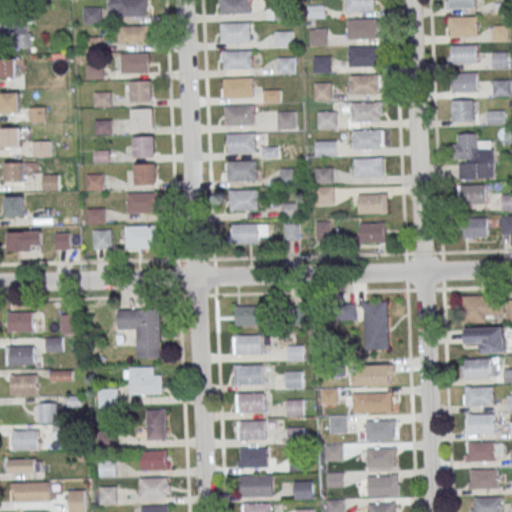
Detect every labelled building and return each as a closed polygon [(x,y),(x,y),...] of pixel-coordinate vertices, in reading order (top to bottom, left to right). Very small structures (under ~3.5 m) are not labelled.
[(119,8),(119,17),(152,17),(151,0),(108,0),(109,8),(119,8)] [(248,0),(219,0),(219,14),(249,14),(248,0)] [(347,0),(375,0),(376,12),(348,12),(347,0)] [(469,0),(448,0),(449,8),(470,8),(469,0)] [(275,4),(292,3),(292,19),(276,20),(275,4)] [(308,5),(325,5),(326,17),(309,18),(308,5)] [(85,8),(102,8),(102,23),(85,23),(85,8)] [(449,18),(479,17),(479,37),(450,38),(449,18)] [(30,48),(30,18),(2,18),(2,48),(30,48)] [(348,20),(378,19),(378,39),(349,40),(348,20)] [(222,23),(251,23),(252,43),(222,43),(222,23)] [(150,26),(114,26),(114,44),(150,44),(150,26)] [(493,26),(510,26),(511,40),(494,41),(493,26)] [(311,30),(328,29),(328,45),(311,46),(311,30)] [(276,31),(293,30),(293,47),(277,47),(276,31)] [(85,37),(102,37),(102,51),(85,52),(85,37)] [(452,46),(479,45),(480,63),(450,64),(450,55),(452,55),(452,46)] [(349,48),(379,47),(379,67),(350,68),(349,48)] [(222,52),(252,51),(253,68),(224,69),(224,63),(223,62),(222,52)] [(150,53),(121,53),(121,74),(150,74),(150,53)] [(493,54),(510,53),(511,68),(494,68),(493,54)] [(315,57),(331,56),(332,73),(315,73),(315,57)] [(0,58),(16,58),(17,79),(0,79),(0,58)] [(278,58),(295,58),(295,74),(278,74),(278,58)] [(87,65),(103,64),(104,79),(87,79),(87,65)] [(478,92),(478,73),(452,73),(452,92),(478,92)] [(351,76),(381,75),(381,95),(352,96),(351,76)] [(224,79),(253,78),(254,98),(224,99),(224,79)] [(494,81),(511,80),(511,95),(494,96),(494,81)] [(130,82),(152,81),(152,102),(131,103),(130,82)] [(315,83),(332,83),(332,100),(315,101),(315,83)] [(264,90),(281,90),(281,102),(264,103),(264,90)] [(95,93),(112,92),(112,107),(95,107),(95,93)] [(1,94),(20,93),(20,114),(1,115),(1,94)] [(474,121),(474,100),(453,100),(453,121),(474,121)] [(353,103),(382,103),(382,115),(381,115),(381,122),(354,123),(353,103)] [(225,106),(254,105),(255,125),(225,126),(225,106)] [(29,107),(46,107),(47,123),(30,123),(29,107)] [(131,110),(153,109),(153,130),(132,131),(131,110)] [(488,110),(505,110),(506,125),(489,125),(488,110)] [(278,112),(297,111),(297,129),(278,130),(278,112)] [(318,112),(338,112),(338,128),(319,129),(318,112)] [(95,120),(112,120),(113,134),(96,135),(95,120)] [(1,128),(20,127),(20,148),(1,149),(1,128)] [(354,131),(382,130),(383,143),(381,143),(382,149),(354,150),(354,131)] [(227,134),(256,133),(257,153),(229,154),(228,142),(227,142),(227,134)] [(457,179),(494,179),(494,143),(481,143),(481,134),(457,134),(457,179)] [(133,138),(154,137),(155,158),(133,158),(133,138)] [(34,141),(51,141),(51,157),(34,157),(34,141)] [(316,141),(337,141),(338,155),(316,156),(316,141)] [(262,147),(278,146),(278,158),(263,158),(262,147)] [(94,151),(109,150),(110,162),(94,163),(94,151)] [(355,159),(384,158),(384,177),(355,177),(355,159)] [(228,162),(258,161),(258,181),(229,182),(228,162)] [(4,163),(23,162),(24,182),(5,183),(4,163)] [(135,165),(156,165),(157,185),(135,186),(135,165)] [(316,167),(333,167),(334,183),(317,184),(316,167)] [(281,168),(298,168),(298,184),(281,184),(281,168)] [(43,175),(60,174),(60,191),(43,191),(43,175)] [(87,174),(104,174),(104,190),(87,190),(87,174)] [(462,185),(486,185),(487,204),(462,205),(462,185)] [(316,187),(335,187),(335,204),(316,204),(316,187)] [(230,191),(259,190),(260,210),(230,211),(230,191)] [(127,193),(127,213),(159,213),(159,193),(127,193)] [(359,195),(388,194),(388,214),(359,215),(359,195)] [(501,196),(511,196),(511,212),(502,212),(501,196)] [(5,198),(24,197),(25,218),(6,218),(5,198)] [(282,203),(299,203),(299,218),(282,218),(282,203)] [(87,209),(105,208),(105,224),(87,225),(87,209)] [(503,216),(511,215),(511,234),(503,234),(503,216)] [(464,219),(489,218),(489,238),(464,238),(464,219)] [(317,222),(332,222),(332,241),(317,241),(317,222)] [(285,224),(300,223),(300,240),(285,240),(285,224)] [(360,224),(386,223),(387,243),(361,243),(360,224)] [(232,224),(259,224),(260,244),(229,245),(228,234),(233,234),(232,224)] [(126,226),(126,248),(160,248),(160,226),(126,226)] [(93,230),(112,230),(112,248),(94,249),(93,230)] [(28,252),(28,232),(8,232),(8,252),(28,252)] [(56,233),(71,233),(71,251),(56,251),(56,233)] [(463,297),(490,296),(490,315),(463,315),(463,297)] [(389,302),(364,302),(364,338),(389,338),(389,302)] [(236,306),(262,306),(262,325),(236,325),(236,306)] [(161,309),(117,309),(117,331),(137,330),(137,358),(161,358),(161,309)] [(8,332),(39,332),(39,312),(8,312),(8,332)] [(76,334),(76,314),(61,314),(61,334),(76,334)] [(506,327),(466,327),(466,343),(477,343),(477,353),(506,353),(506,327)] [(235,335),(262,334),(263,353),(236,354),(235,335)] [(46,338),(46,351),(63,351),(63,338),(46,338)] [(35,346),(7,346),(7,366),(35,366),(35,346)] [(462,359),(462,379),(497,379),(497,359),(462,359)] [(236,366),(264,365),(264,384),(237,385),(236,366)] [(391,385),(391,367),(365,367),(365,385),(391,385)] [(161,368),(128,368),(128,394),(161,394),(161,368)] [(50,381),(73,381),(73,371),(50,371),(50,381)] [(287,371),(304,371),(304,387),(287,387),(287,371)] [(11,375),(11,394),(38,394),(38,375),(11,375)] [(467,387),(494,387),(494,405),(467,406),(467,387)] [(100,389),(119,388),(119,406),(100,407),(100,389)] [(323,388),(340,388),(340,404),(323,404),(323,388)] [(237,393),(265,393),(265,411),(238,412),(237,393)] [(353,393),(353,412),(393,412),(393,393),(353,393)] [(288,400),(305,399),(305,415),(288,416),(288,400)] [(57,404),(39,404),(39,423),(57,423),(57,404)] [(166,440),(166,410),(147,410),(147,440),(166,440)] [(468,415),(495,414),(495,433),(468,434),(468,415)] [(331,417),(348,416),(349,432),(332,433),(331,417)] [(241,421),(266,420),(267,439),(242,440),(241,421)] [(367,421),(394,421),(395,440),(367,440),(367,421)] [(289,428),(306,427),(306,444),(289,444),(289,428)] [(38,450),(38,429),(12,429),(12,450),(38,450)] [(100,432),(117,431),(118,448),(101,448),(100,432)] [(469,443),(496,443),(496,462),(469,462),(469,443)] [(327,445),(344,444),(344,461),(327,461),(327,445)] [(241,449),(269,448),(269,468),(239,469),(239,461),(242,461),(241,449)] [(368,449),(395,448),(395,467),(368,468),(368,449)] [(167,469),(167,451),(142,451),(142,469),(167,469)] [(290,455),(307,455),(308,471),(291,471),(290,455)] [(40,473),(39,459),(8,459),(8,473),(40,473)] [(100,460),(117,460),(117,476),(100,477),(100,460)] [(471,471),(498,470),(499,489),(472,489),(471,471)] [(328,472),(345,472),(345,487),(328,488),(328,472)] [(241,475),(241,496),(273,496),(273,475),(241,475)] [(369,477),(396,476),(397,495),(369,496),(369,477)] [(141,479),(168,478),(168,497),(141,498),(141,479)] [(296,482),(314,481),(314,499),(296,499),(296,482)] [(51,482),(12,482),(12,501),(51,501),(51,482)] [(100,488),(117,487),(118,503),(101,504),(100,488)] [(69,511),(69,491),(86,490),(86,511),(69,511)] [(474,511),(474,498),(501,497),(501,511),(474,511)] [(328,511),(328,500),(345,499),(345,511),(328,511)] [(272,511),(272,503),(243,503),(242,511),(272,511)] [(368,503),(368,511),(395,511),(396,503),(368,503)]
